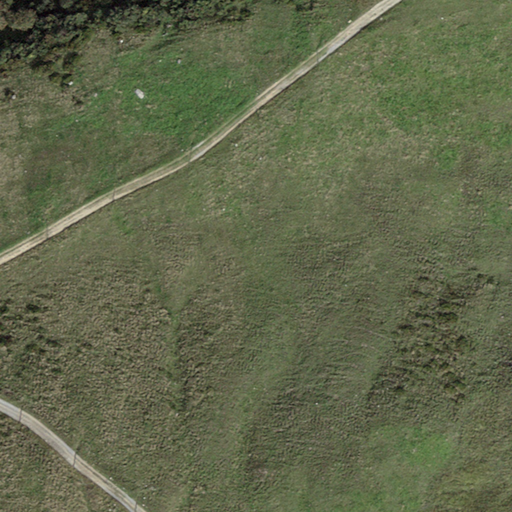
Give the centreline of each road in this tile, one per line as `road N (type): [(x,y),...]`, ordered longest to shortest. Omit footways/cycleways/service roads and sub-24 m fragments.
road 1 (track): [(412,0),(196,157),(0,270)]
road 2 (track): [(0,429),(109,511)]
